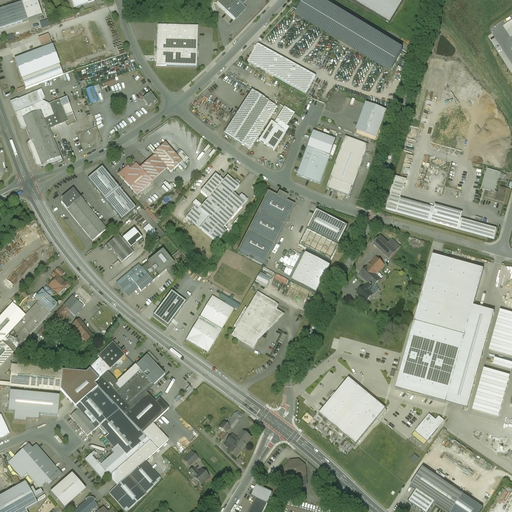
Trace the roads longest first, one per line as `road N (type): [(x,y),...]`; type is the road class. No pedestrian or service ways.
road 1 (secondary): [(28,185),(103,291),(260,411)]
road 2 (unclassified): [(280,426),(290,406),(290,373),(371,217)]
road 3 (unclassified): [(371,217),(435,0)]
road 4 (unclassified): [(28,185),(111,148),(174,106)]
road 5 (unclassified): [(174,106),(284,0)]
road 6 (unclassified): [(500,252),(371,217)]
road 7 (unclassified): [(281,181),(174,106)]
road 8 (secondary): [(280,426),(379,511)]
road 9 (unclassified): [(118,0),(140,60),(174,106)]
